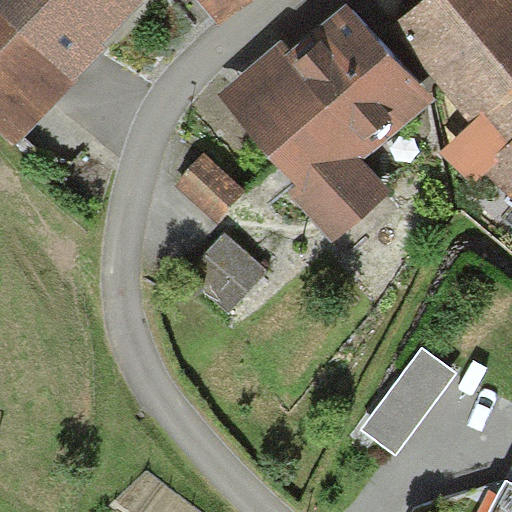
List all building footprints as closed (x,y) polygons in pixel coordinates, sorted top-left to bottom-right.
[(0,0),(0,128),(14,142),(76,78),(145,7),(138,0),(0,0)] [(194,0),(220,30),(255,0),(194,0)] [(511,0),(428,0),(396,28),(471,129),(444,153),(471,184),(487,171),(511,196),(511,0)] [(279,51),(223,99),(297,183),(287,191),(338,248),(394,199),(364,166),(435,104),(351,8),(317,38),(289,62),(279,51)] [(207,155),(179,189),(218,222),(247,188),(207,155)] [(224,233),(191,272),(235,308),(268,269),(224,233)] [(423,350),(363,430),(396,456),(457,376),(423,350)] [(511,511),(511,470),(491,511),(511,511)] [(141,511),(202,511),(158,472),(131,503),(141,511)]
